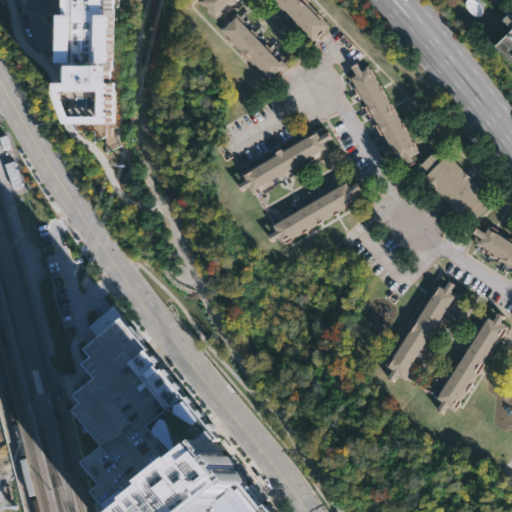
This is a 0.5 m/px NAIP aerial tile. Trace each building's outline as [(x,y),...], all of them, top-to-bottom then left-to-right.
[(120,121),(75,121),(64,94),(64,80),(67,79),(68,60),(66,60),(63,60),(65,11),(68,11),(68,0),(110,0),(110,12),(116,12),(116,58),(120,58),(120,121)] [(231,0),(229,2),(227,0),(225,0),(218,7),(222,10),(215,17),(197,0),(231,0)] [(301,0),(320,19),(323,16),(329,22),(312,38),(298,23),(297,24),(290,17),(292,15),(283,6),(282,8),(274,1),(275,0),(301,0)] [(511,65),(494,47),(511,29),(502,19),(508,13),(511,9),(511,65)] [(247,28),(248,29),(250,26),(258,34),(256,36),(263,44),(265,42),(273,49),(271,51),(278,58),(280,55),(288,63),(271,80),(218,28),(235,10),(244,19),(241,22),(247,28)] [(355,64),(359,71),(368,65),(420,153),(413,157),(416,162),(408,167),(404,161),(399,165),(348,79),(353,75),(349,67),(355,64)] [(318,133),(319,135),(327,130),(331,137),(327,139),(332,147),(327,150),(325,147),(314,154),(316,157),(312,159),(310,156),(304,160),(305,163),(296,169),(294,165),(287,169),(289,172),(280,178),(278,174),(272,178),(274,181),(270,183),(268,181),(253,189),(250,184),(241,190),(237,184),(246,178),(243,173),(276,153),(275,151),(281,147),(283,150),(316,130),(318,133)] [(435,149),(443,157),(448,152),(487,193),(481,198),(487,205),(475,217),(468,209),(462,216),(424,176),(429,171),(421,163),(435,149)] [(346,180),(349,185),(358,180),(361,185),(352,190),(357,199),(283,242),(279,234),(270,239),(266,233),(276,228),(273,222),(346,180)] [(496,230),(511,240),(511,263),(477,241),(480,236),(472,231),(476,225),(484,230),(488,225),(496,230)] [(455,283),(450,291),(455,294),(450,303),(454,305),(449,313),(445,310),(438,321),(442,323),(437,331),(433,329),(427,339),(431,341),(425,349),(422,347),(409,366),(413,369),(407,377),(399,372),(394,380),(388,376),(392,369),(387,365),(440,284),(445,287),(449,280),(455,283)] [(115,306),(212,426),(215,429),(214,430),(219,437),(212,443),(126,511),(107,511),(92,493),(100,486),(83,464),(103,448),(74,411),(82,405),(74,396),(95,379),(84,366),(91,359),(84,350),(94,342),(99,338),(89,326),(115,306)] [(504,316),(499,323),(505,327),(452,409),(449,407),(444,414),(437,409),(440,403),(433,399),(436,394),(438,395),(489,317),(494,320),(499,312),(504,316)] [(126,511),(212,443),(268,511),(214,511),(212,511),(126,511)]
